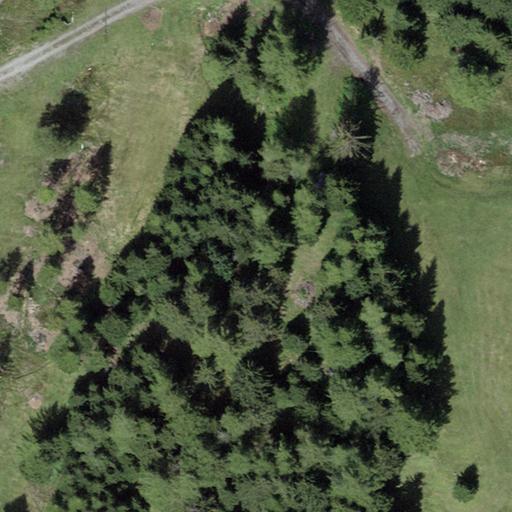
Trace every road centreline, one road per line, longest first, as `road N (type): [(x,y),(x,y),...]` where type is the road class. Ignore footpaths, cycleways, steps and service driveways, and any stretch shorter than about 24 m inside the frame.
road 1 (track): [(296,0),(359,49),(420,151)]
road 2 (track): [(0,72),(150,0)]
